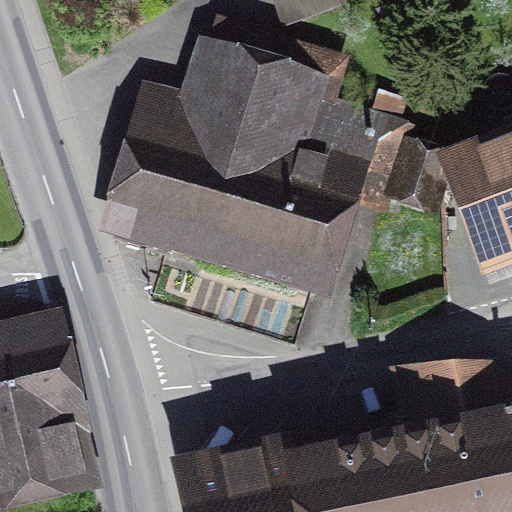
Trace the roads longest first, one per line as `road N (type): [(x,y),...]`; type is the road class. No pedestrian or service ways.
road 1 (residential): [(511,327),(397,355),(119,399)]
road 2 (secondary): [(0,47),(80,278)]
road 3 (secondary): [(80,278),(119,399)]
